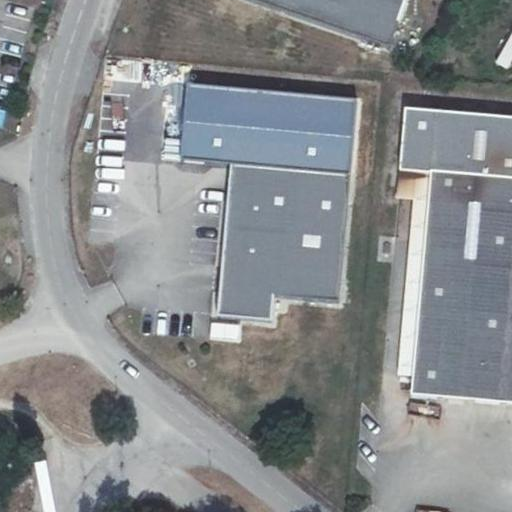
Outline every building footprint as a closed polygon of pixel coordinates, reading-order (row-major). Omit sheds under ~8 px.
[(426,0),(261,0),(407,52),(426,0)] [(511,175),(511,115),(404,106),(398,168),(429,171),(429,168),(511,175)] [(348,172),(229,162),(215,312),(270,317),(272,291),(337,296),(348,172)] [(411,372),(429,171),(398,168),(396,195),(412,196),(396,371),(411,372)] [(511,175),(429,168),(429,171),(411,372),(410,392),(511,401),(511,175)]
